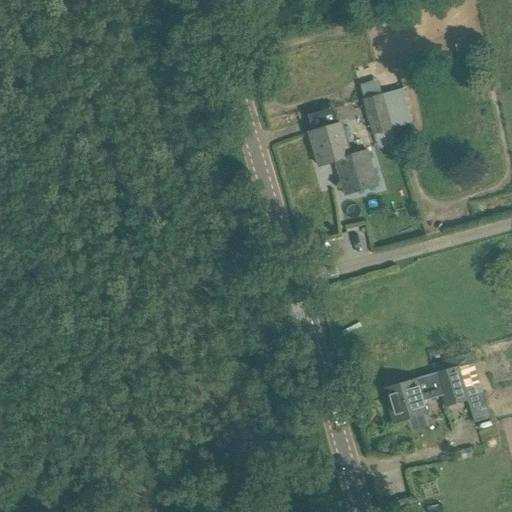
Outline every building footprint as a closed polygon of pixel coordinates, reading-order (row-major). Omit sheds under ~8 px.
[(364,100),(364,101),(374,135),(412,124),(402,89),(383,95),(364,100)] [(343,124),(310,133),(319,166),(336,162),(345,196),(378,187),(368,152),(352,157),(343,124)] [(356,241),(358,260),(370,259),(368,240),(356,241)] [(435,373),(434,374),(441,396),(444,407),(468,400),(458,367),(435,373)] [(434,374),(383,390),(393,423),(408,419),(425,414),(427,413),(423,401),(441,396),(434,374)]
